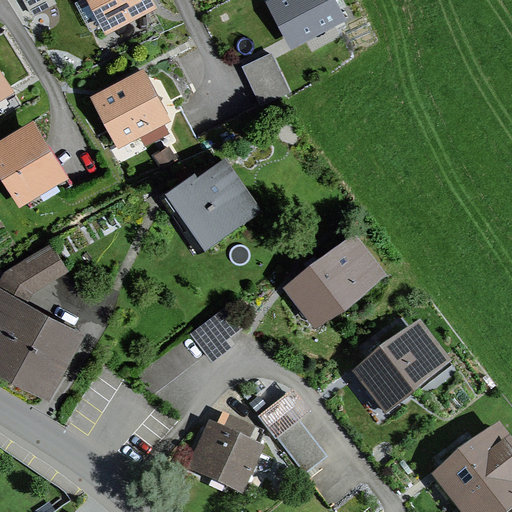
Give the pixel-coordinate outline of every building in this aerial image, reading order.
[(96,0),(108,21),(145,1),(144,0),(96,0)] [(338,15),(330,0),(278,0),(273,3),(292,39),(338,15)] [(241,62),(258,105),(285,94),(269,52),(241,62)] [(161,116),(139,76),(99,97),(121,137),(161,116)] [(0,160),(21,195),(55,173),(29,130),(0,147),(0,160)] [(158,203),(189,249),(251,206),(222,164),(195,183),(192,179),(158,203)] [(349,239),(292,283),(319,317),(375,273),(349,239)] [(25,303),(65,277),(47,248),(6,274),(25,303)] [(0,358),(45,383),(71,336),(0,297),(0,358)] [(190,333),(206,352),(241,326),(225,306),(190,333)] [(415,331),(362,372),(387,406),(441,365),(415,331)] [(210,428),(193,462),(250,490),(258,474),(247,468),(255,451),(245,445),(252,431),(227,419),(220,433),(210,428)] [(277,438),(304,474),(325,457),(298,422),(277,438)] [(440,474),(460,500),(511,460),(511,457),(493,433),(440,474)] [(499,511),(511,502),(511,460),(460,500),(469,511),(499,511)]
